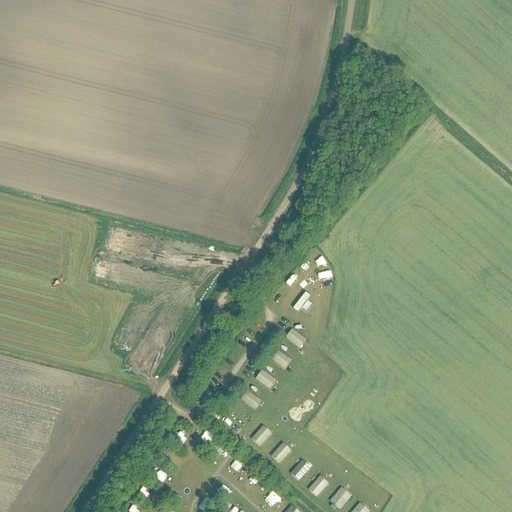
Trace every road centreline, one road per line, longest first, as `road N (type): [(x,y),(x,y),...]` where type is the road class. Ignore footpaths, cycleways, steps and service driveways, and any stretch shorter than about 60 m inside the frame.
road 1 (unclassified): [(85,511),(309,160),(342,65),(352,0)]
road 2 (unknown): [(160,396),(172,413),(199,409),(255,333),(261,312),(231,288)]
